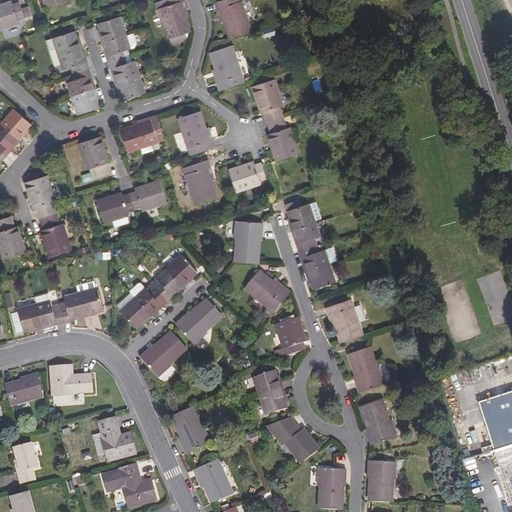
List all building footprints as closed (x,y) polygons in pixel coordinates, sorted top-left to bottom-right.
[(184,0),(164,0),(158,2),(169,38),(191,32),(185,14),(182,2),(185,1),(184,0)] [(221,8),(231,39),(252,32),(242,0),(223,0),(216,2),(219,9),(221,8)] [(13,2),(0,5),(0,30),(19,24),(18,20),(25,18),(20,3),(14,5),(13,2)] [(120,17),(100,24),(101,30),(103,36),(101,37),(103,43),(106,43),(109,55),(107,56),(111,69),(114,68),(118,81),(115,82),(118,89),(120,88),(122,94),(124,100),(145,93),(135,61),(127,64),(123,51),(131,49),(126,36),(120,17)] [(74,32),(53,38),(59,57),(62,64),(64,70),(72,68),(76,80),(68,83),(78,115),(99,108),(97,102),(95,96),(97,95),(95,88),(93,88),(89,78),(91,77),(87,62),(84,63),(80,50),(82,49),(80,43),(78,44),(76,38),(74,32)] [(134,33),(126,36),(131,49),(135,48),(137,43),(134,33)] [(59,57),(53,38),(46,41),(52,59),(59,57)] [(218,83),(221,90),(245,82),(233,45),(212,52),(221,82),(218,83)] [(62,64),(59,57),(52,59),(55,67),(62,64)] [(269,134),(277,160),(299,153),(291,127),(287,128),(280,107),(284,105),(275,80),(253,87),(262,113),(265,112),(271,133),(269,134)] [(31,124),(15,110),(0,127),(0,159),(0,160),(2,161),(11,150),(9,149),(18,139),(20,140),(25,135),(23,133),(27,129),(31,124)] [(201,111),(179,118),(191,155),(215,147),(213,140),(210,141),(201,111)] [(153,121),(122,131),(129,152),(141,148),(159,142),(165,140),(157,116),(152,118),(153,121)] [(102,136),(80,143),(88,169),(91,168),(95,179),(110,174),(107,163),(110,162),(102,136)] [(20,140),(18,139),(9,149),(11,150),(20,140)] [(159,142),(141,148),(143,154),(161,149),(159,142)] [(208,160),(184,168),(196,204),(217,198),(207,167),(210,166),(208,160)] [(255,162),(230,170),(237,192),(262,184),(260,180),(267,178),(262,163),(256,165),(255,162)] [(48,175),(26,182),(34,208),(37,208),(44,230),(42,230),(50,257),(72,249),(63,224),(60,225),(53,203),(56,202),(48,175)] [(123,192),(98,200),(105,222),(113,219),(128,215),(130,214),(129,211),(142,206),(143,210),(168,202),(161,180),(136,188),(137,192),(124,196),(123,192)] [(301,199),(287,204),(291,217),(293,223),(291,224),(294,231),(296,230),(300,243),(298,244),(303,258),(305,257),(309,270),(307,270),(310,278),(312,277),(313,282),(316,289),(337,282),(326,250),(320,252),(315,238),(321,236),(310,204),(303,206),(301,199)] [(128,215),(113,219),(116,227),(130,222),(128,215)] [(12,216),(0,220),(0,243),(5,259),(27,252),(18,226),(15,227),(12,216)] [(264,223),(237,221),(236,239),(237,239),(235,261),(259,263),(261,241),(263,241),(264,223)] [(176,231),(167,234),(169,240),(177,237),(176,231)] [(151,293),(147,288),(122,311),(137,327),(142,323),(146,319),(147,320),(153,315),(151,314),(161,305),(163,306),(174,296),(173,294),(183,285),(184,287),(190,282),(188,280),(192,277),(197,272),(183,256),(157,279),(162,283),(151,293)] [(260,270),(246,288),(275,312),(291,292),(286,287),(284,290),(274,282),(260,270)] [(277,280),(274,282),(284,290),(286,287),(277,280)] [(78,285),(79,292),(97,288),(95,281),(78,285)] [(174,296),(184,287),(183,285),(173,294),(174,296)] [(18,309),(24,330),(31,328),(37,326),(37,329),(44,327),(44,325),(57,321),(57,323),(71,320),(71,318),(84,314),(85,316),(92,314),(92,312),(97,311),(104,309),(98,287),(97,288),(79,292),(64,296),(66,303),(52,306),(51,300),(18,309)] [(177,325),(195,344),(208,332),(207,331),(224,316),(208,299),(191,314),(190,313),(177,325)] [(351,299),(327,308),(329,315),(332,314),(336,326),(342,342),(364,335),(351,299)] [(355,306),(361,321),(366,319),(361,304),(355,306)] [(153,315),(163,306),(161,305),(151,314),(153,315)] [(298,317),(277,324),(285,348),(282,350),(284,357),(307,349),(305,342),(307,341),(298,317)] [(154,345),(141,357),(159,376),(172,364),(171,363),(188,348),(172,331),(155,347),(154,345)] [(371,346),(349,354),(356,375),(355,376),(360,393),(386,384),(380,367),(379,368),(371,346)] [(73,365),(51,366),(53,395),(74,394),(74,392),(93,391),(92,375),(81,375),(81,377),(73,378),(73,365)] [(267,414),(288,407),(286,401),(284,396),(286,395),(281,380),(279,381),(278,376),(276,370),(255,377),(267,414)] [(22,381),(7,385),(12,405),(43,396),(37,374),(29,376),(30,379),(22,381)] [(511,392),(474,404),(489,452),(511,444),(511,392)] [(383,398),(361,406),(369,427),(366,428),(372,445),(398,436),(392,419),(390,420),(383,398)] [(193,407),(172,416),(182,437),(180,437),(188,454),(212,443),(204,427),(203,428),(193,407)] [(116,418),(100,423),(104,440),(103,440),(107,454),(108,461),(136,453),(131,433),(119,436),(117,429),(119,428),(116,418)] [(298,424),(279,439),(284,445),(287,443),(302,462),(320,448),(304,429),(303,430),(298,424)] [(107,454),(103,440),(95,442),(99,456),(107,454)] [(18,472),(22,484),(36,480),(33,469),(39,467),(32,442),(15,447),(18,459),(21,471),(18,472)] [(511,511),(511,446),(491,453),(507,511),(511,511)] [(214,503),(234,494),(219,459),(195,470),(198,476),(201,475),(206,486),(214,503)] [(397,462),(370,461),(369,478),(371,478),(369,501),(393,502),(394,480),(396,480),(397,462)] [(121,470),(103,475),(108,493),(124,488),(130,508),(158,500),(152,479),(139,483),(137,476),(140,475),(136,464),(120,468),(121,470)] [(320,508),(343,509),(344,487),(346,487),(347,469),(320,468),(320,486),(321,486),(320,508)] [(203,488),(206,486),(201,475),(198,476),(203,488)] [(34,511),(29,492),(12,496),(15,509),(16,511),(34,511)]
